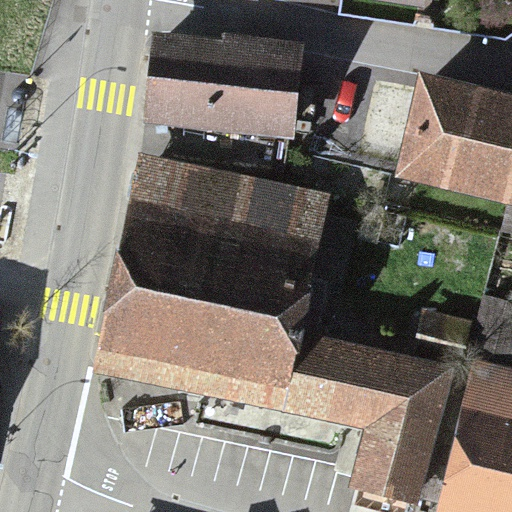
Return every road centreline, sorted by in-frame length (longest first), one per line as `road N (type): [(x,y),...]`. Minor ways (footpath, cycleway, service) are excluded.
road 1 (secondary): [(123,0),(33,466)]
road 2 (residential): [(511,77),(153,0)]
road 3 (residential): [(151,511),(33,466)]
